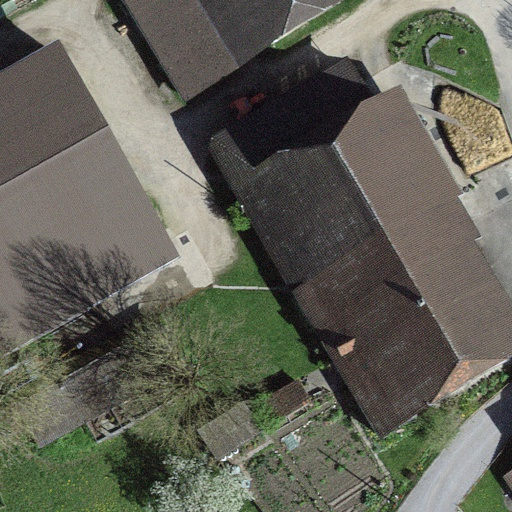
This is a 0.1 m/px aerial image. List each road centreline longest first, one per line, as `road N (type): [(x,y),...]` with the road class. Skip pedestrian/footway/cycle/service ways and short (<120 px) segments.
road 1 (track): [(422,0),(154,164)]
road 2 (track): [(81,0),(60,24),(154,164),(185,266)]
